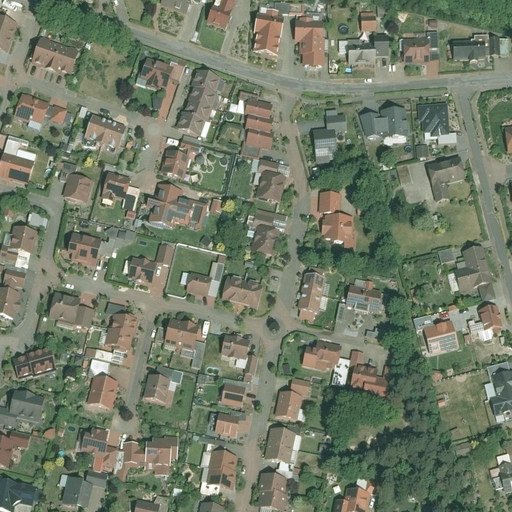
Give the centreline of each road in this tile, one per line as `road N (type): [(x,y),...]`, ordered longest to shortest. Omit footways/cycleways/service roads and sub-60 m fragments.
road 1 (residential): [(43,0),(289,86)]
road 2 (residential): [(289,86),(302,190),(278,331)]
road 3 (residential): [(10,80),(153,129),(159,141),(147,187)]
road 4 (residential): [(278,331),(240,511)]
road 5 (residential): [(289,86),(461,81)]
road 6 (residential): [(150,306),(122,435)]
road 7 (residential): [(150,306),(278,331)]
road 8 (residential): [(511,295),(481,176)]
road 9 (residential): [(45,275),(56,214),(0,192)]
